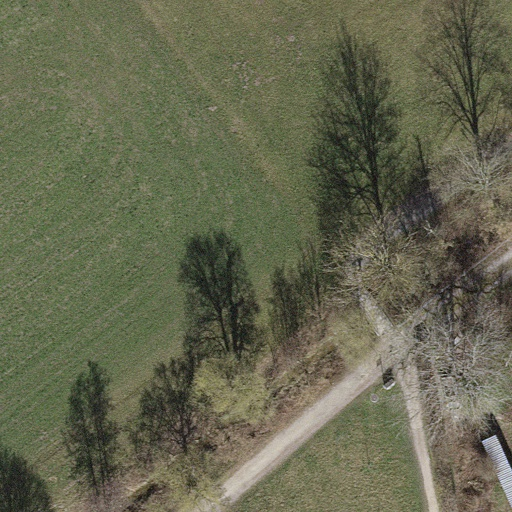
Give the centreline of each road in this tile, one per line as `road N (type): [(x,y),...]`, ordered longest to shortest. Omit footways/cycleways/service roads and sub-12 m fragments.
road 1 (track): [(398,348),(192,511)]
road 2 (track): [(356,291),(349,275),(511,153)]
road 3 (track): [(435,511),(398,348)]
